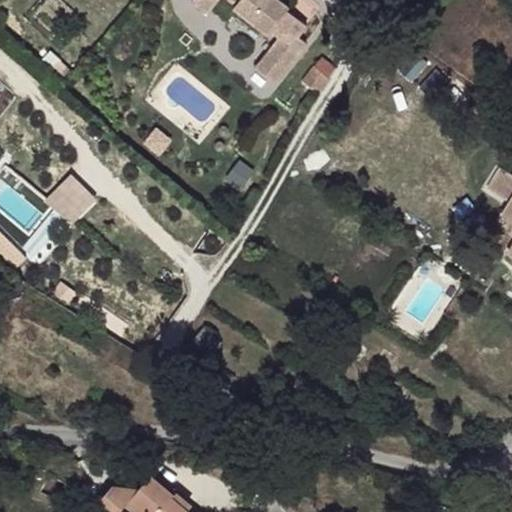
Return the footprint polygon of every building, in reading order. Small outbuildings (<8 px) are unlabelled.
[(277,0),(190,0),(189,1),(204,13),(214,0),(228,0),(235,4),(232,7),(266,34),(269,30),(278,38),(255,68),(273,83),(304,42),(296,35),(286,28),(285,17),(282,13),(285,9),(287,7),(277,0)] [(304,24),(285,9),(282,13),(285,17),(286,28),(296,35),(304,24)] [(322,59),(304,82),(319,94),(331,80),(330,77),(336,69),(322,59)] [(511,203),(511,173),(501,167),(487,191),(511,205),(511,203)] [(72,169),(44,197),(71,224),(99,196),(72,169)] [(511,203),(511,205),(503,220),(511,224),(511,203)] [(217,349),(195,335),(180,360),(205,376),(209,370),(205,366),(217,349)] [(142,482),(133,496),(153,511),(199,511),(172,488),(174,485),(151,470),(142,482)] [(119,480),(107,492),(124,506),(133,496),(142,482),(119,480)]
